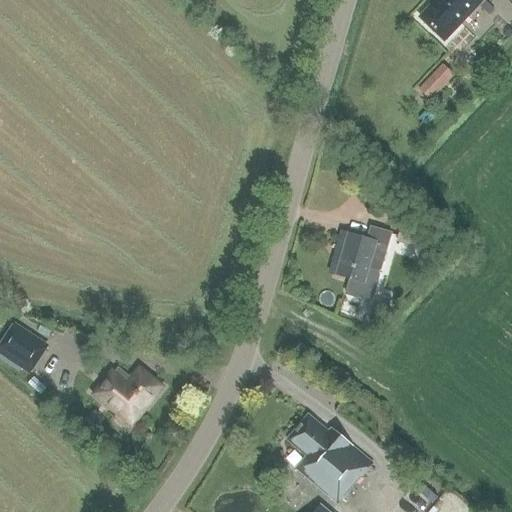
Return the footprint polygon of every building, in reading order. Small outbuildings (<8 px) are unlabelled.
[(437,0),(419,18),(443,41),(482,0),(437,0)] [(442,65),(418,89),(428,99),(452,75),(442,65)] [(428,233),(401,225),(396,243),(422,251),(427,235),(428,233)] [(348,235),(337,275),(350,280),(346,295),(368,302),(372,299),(379,276),(377,272),(380,271),(391,234),(371,228),(367,240),(348,235)] [(420,257),(429,259),(435,237),(427,235),(422,251),(420,257)] [(386,324),(370,319),(368,328),(384,333),(386,324)] [(46,347),(14,326),(0,347),(0,353),(30,372),(46,347)] [(159,388),(139,372),(133,380),(117,367),(96,394),(119,413),(124,408),(136,417),(159,388)] [(296,470),(337,506),(372,465),(331,430),(329,433),(308,416),(287,441),(307,458),(296,470)]
